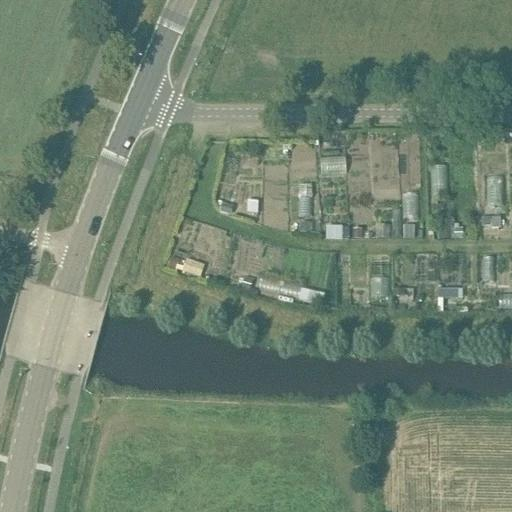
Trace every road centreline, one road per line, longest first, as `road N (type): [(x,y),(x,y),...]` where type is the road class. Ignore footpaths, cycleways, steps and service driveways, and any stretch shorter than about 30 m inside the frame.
road 1 (tertiary): [(511,111),(172,113),(139,100)]
road 2 (tertiary): [(12,511),(31,405),(79,242)]
road 3 (tertiary): [(79,242),(139,100)]
